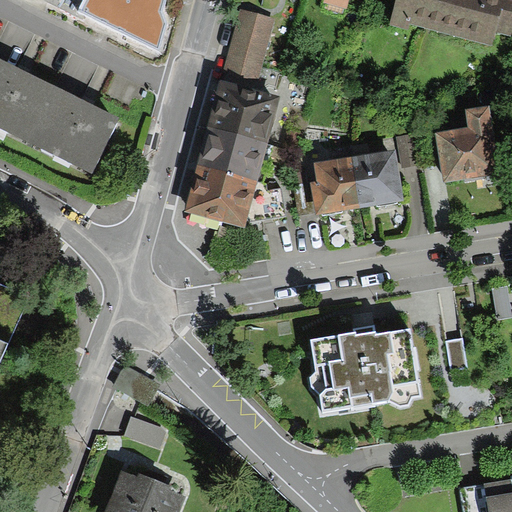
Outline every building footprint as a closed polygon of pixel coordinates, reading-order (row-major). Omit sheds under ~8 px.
[(43,0),(85,21),(87,14),(82,12),(87,0),(43,0)] [(165,0),(87,0),(82,12),(87,14),(160,49),(167,23),(163,9),(165,0)] [(343,0),(294,0),(293,5),(339,18),(343,0)] [(511,0),(397,0),(391,25),(408,29),(410,23),(491,43),(494,30),(511,34),(511,0)] [(273,20),(241,11),(225,74),(257,82),(273,20)] [(0,57),(0,128),(7,132),(36,76),(0,57)] [(119,118),(36,76),(7,132),(92,173),(119,118)] [(279,98),(221,83),(186,216),(244,231),(279,98)] [(470,128),(436,133),(443,183),(497,175),(487,107),(467,110),(470,128)] [(412,135),(397,137),(403,168),(410,167),(418,165),(412,135)] [(314,161),(317,182),(311,183),(316,216),(333,213),(379,205),(405,200),(396,149),(314,161)] [(0,364),(31,297),(0,282),(0,364)] [(511,320),(511,285),(498,287),(501,321),(511,320)] [(364,335),(311,342),(321,412),(421,397),(410,327),(364,335)] [(453,337),(445,338),(450,371),(468,368),(462,335),(453,337)] [(158,390),(161,384),(130,367),(124,368),(113,388),(150,407),(158,390)] [(168,430),(131,416),(128,426),(124,436),(161,450),(168,430)] [(137,478),(120,471),(104,511),(180,511),(186,497),(167,490),(170,484),(140,471),(137,478)] [(511,511),(511,479),(459,488),(462,511),(511,511)]
